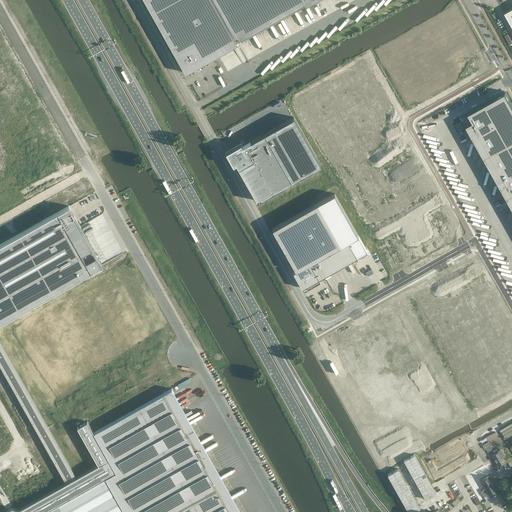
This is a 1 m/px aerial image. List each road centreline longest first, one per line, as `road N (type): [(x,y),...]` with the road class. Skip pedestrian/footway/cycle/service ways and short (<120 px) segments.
road 1 (unclassified): [(511,306),(474,241),(335,319),(314,318),(133,0)]
road 2 (trunk): [(69,0),(342,498)]
road 3 (trunk): [(277,354),(82,0)]
road 4 (unknown): [(194,109),(378,0)]
road 5 (trunk): [(384,511),(277,354)]
road 6 (trunk): [(364,511),(277,354)]
road 7 (unknown): [(448,393),(382,293)]
